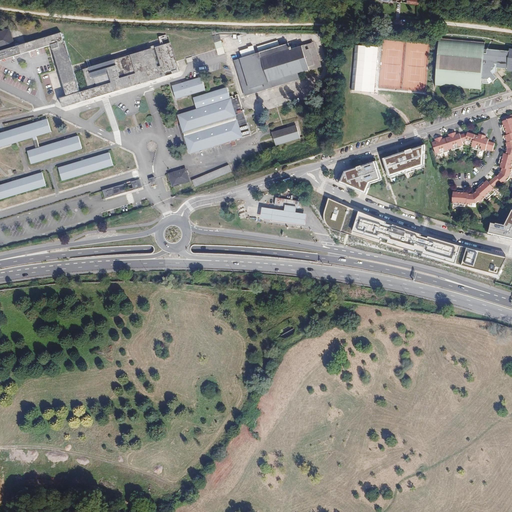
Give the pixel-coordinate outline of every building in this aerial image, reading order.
[(0,54),(15,49),(14,47),(9,30),(0,32),(0,54)] [(0,54),(0,58),(1,61),(64,42),(61,33),(15,49),(0,54)] [(216,51),(224,49),(219,35),(212,38),(216,51)] [(298,74),(321,67),(314,43),(291,50),(290,45),(289,45),(288,44),(280,45),(281,47),(279,48),(277,41),(257,48),(259,54),(256,55),(252,46),(248,48),(248,50),(240,53),(242,60),(234,62),(245,97),(300,79),(298,74)] [(437,41),(433,87),(479,90),(479,85),(487,85),(490,82),(490,83),(498,76),(495,73),(495,69),(504,69),(504,72),(508,72),(511,72),(511,49),(507,50),(506,52),(486,50),(485,51),(482,51),(482,44),(437,41)] [(83,70),(92,99),(122,90),(122,86),(130,88),(178,73),(169,44),(83,70)] [(375,92),(378,47),(355,45),(352,91),(375,92)] [(63,47),(51,50),(66,97),(78,94),(63,47)] [(176,99),(205,91),(201,78),(172,87),(176,99)] [(227,88),(193,98),(197,110),(230,100),(227,88)] [(197,110),(178,116),(190,155),(242,139),(230,100),(197,110)] [(243,112),(236,115),(244,136),(251,133),(243,112)] [(503,129),(511,125),(511,117),(504,121),(503,121),(503,123),(504,125),(502,125),(503,129)] [(47,120),(0,132),(0,148),(50,133),(47,120)] [(507,135),(511,133),(511,125),(503,129),(504,132),(506,132),(507,135)] [(276,146),(299,139),(295,126),(272,133),(276,146)] [(452,133),(458,149),(463,147),(462,145),(464,144),(463,141),(461,135),(460,133),(458,134),(457,135),(456,132),(452,133)] [(461,135),(463,141),(465,141),(470,142),(469,143),(472,144),(475,135),(468,132),(464,134),(461,135)] [(449,137),(447,138),(450,149),(452,148),(452,150),(458,149),(452,133),(449,134),(450,137),(449,137)] [(507,143),(511,140),(511,133),(507,135),(503,136),(504,140),(506,139),(506,140),(507,143)] [(483,135),(482,134),(480,134),(479,136),(475,135),(472,144),(472,146),(474,147),(473,148),(478,150),(480,143),(483,135)] [(480,143),(478,150),(483,152),(484,150),(486,150),(486,149),(493,151),(494,148),(495,143),(491,142),(489,141),(489,140),(489,139),(486,138),(485,138),(486,136),(483,135),(480,143)] [(78,137),(26,153),(30,166),(81,151),(78,137)] [(442,137),(439,138),(444,153),(449,151),(449,149),(450,149),(447,138),(444,139),(443,139),(442,137)] [(444,153),(439,138),(435,139),(436,141),(435,141),(433,142),(436,153),(438,153),(439,155),(444,153)] [(412,150),(385,159),(391,176),(425,164),(426,145),(412,150)] [(58,168),(62,181),(113,165),(109,153),(58,168)] [(502,168),(511,171),(511,170),(511,155),(506,154),(504,153),(503,156),(503,157),(501,156),(500,160),(499,163),(501,164),(501,165),(500,167),(502,168)] [(377,161),(362,166),(346,171),(344,176),(342,182),(367,192),(371,183),(383,178),(377,161)] [(195,188),(231,173),(228,166),(192,182),(195,188)] [(501,173),(510,179),(511,171),(502,168),(501,169),(501,173)] [(172,187),(189,182),(186,169),(169,174),(172,187)] [(0,199),(45,186),(41,173),(0,185),(0,199)] [(497,176),(500,180),(503,183),(510,179),(501,173),(499,174),(497,176)] [(489,182),(494,187),(500,180),(497,176),(496,176),(489,182)] [(140,179),(103,190),(105,198),(142,187),(140,179)] [(481,184),(491,195),(495,192),(494,190),(495,189),(494,187),(489,182),(487,180),(485,182),(485,183),(483,181),(481,184)] [(477,191),(484,198),(485,197),(487,199),(491,195),(481,184),(478,186),(479,187),(479,188),(477,190),(477,191)] [(454,205),(459,206),(461,190),(458,190),(457,192),(456,192),(453,191),(453,203),(454,203),(454,205)] [(461,190),(459,206),(465,207),(465,204),(467,205),(468,193),(465,192),(464,192),(464,191),(461,190)] [(474,194),(476,203),(480,200),(481,201),(484,198),(477,191),(475,193),(474,194)] [(468,193),(467,205),(471,205),(471,203),(476,203),(474,194),(472,194),(468,193)] [(275,205),(285,206),(296,208),(298,209),(299,201),(276,197),(275,205)] [(386,222),(328,198),(323,213),(323,219),(328,226),(332,230),(497,275),(506,257),(421,234),(386,222)] [(296,208),(285,206),(285,211),(274,209),(272,220),(305,226),(307,214),(296,212),(296,208)] [(511,214),(507,225),(492,222),(490,233),(511,238),(511,214)]
